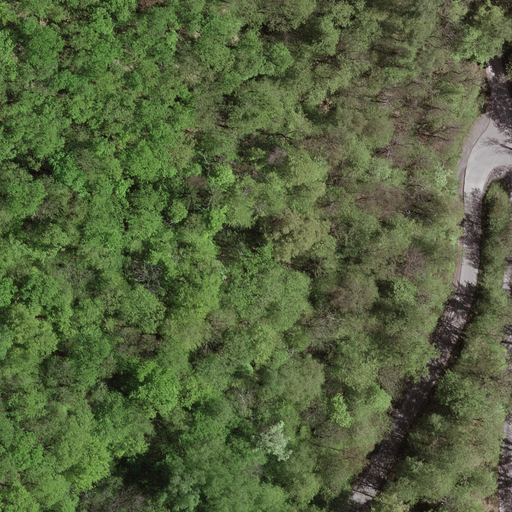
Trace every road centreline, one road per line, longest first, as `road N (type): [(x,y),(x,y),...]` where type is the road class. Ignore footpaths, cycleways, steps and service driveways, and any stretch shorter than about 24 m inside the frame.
road 1 (residential): [(511,153),(503,145),(480,156),(470,191),(467,274),(410,405),(349,511)]
road 2 (track): [(503,145),(485,0)]
